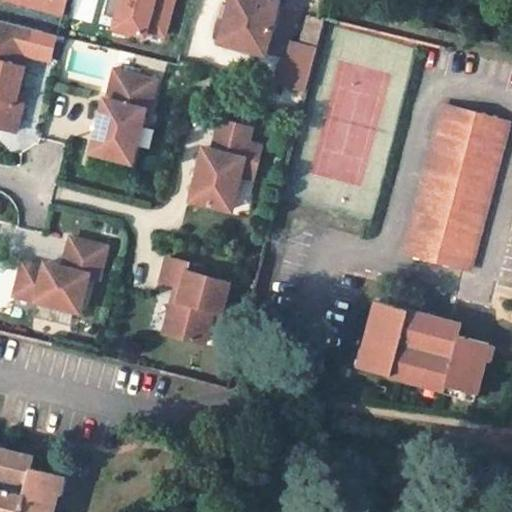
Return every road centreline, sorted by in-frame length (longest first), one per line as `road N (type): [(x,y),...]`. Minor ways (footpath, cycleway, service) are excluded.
road 1 (residential): [(381,256),(362,251),(325,259),(289,384),(158,417),(0,377)]
road 2 (residential): [(381,256),(484,284),(511,175)]
road 3 (residential): [(426,86),(381,256)]
